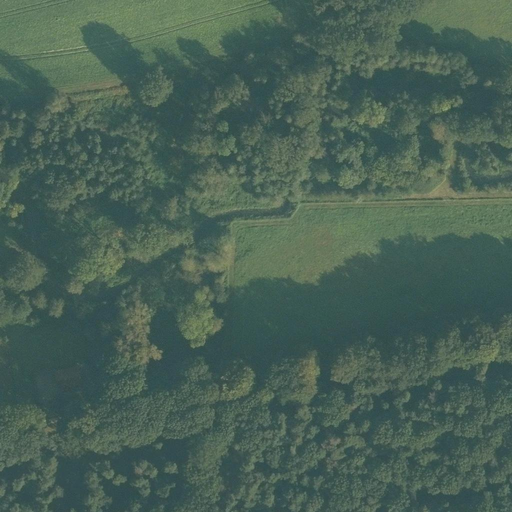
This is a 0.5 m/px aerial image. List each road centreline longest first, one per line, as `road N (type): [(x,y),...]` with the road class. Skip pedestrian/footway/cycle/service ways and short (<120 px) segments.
road 1 (track): [(0,437),(511,327)]
road 2 (track): [(299,32),(66,92),(0,97)]
